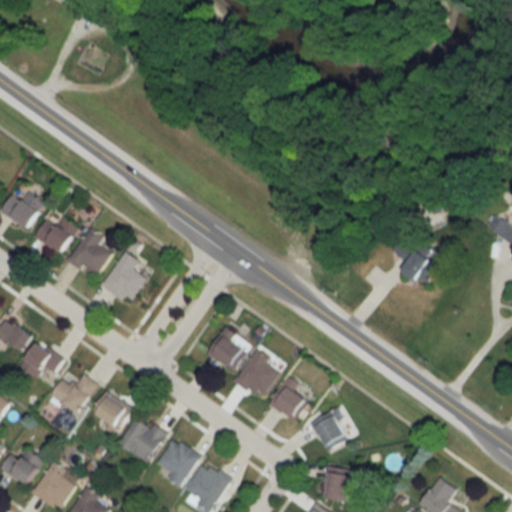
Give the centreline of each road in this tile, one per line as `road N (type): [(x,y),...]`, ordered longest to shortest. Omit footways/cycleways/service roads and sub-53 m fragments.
road 1 (tertiary): [(511,454),(0,84)]
road 2 (residential): [(119,351),(268,463),(272,486),(255,511)]
road 3 (residential): [(0,263),(119,351)]
road 4 (residential): [(140,366),(224,248)]
